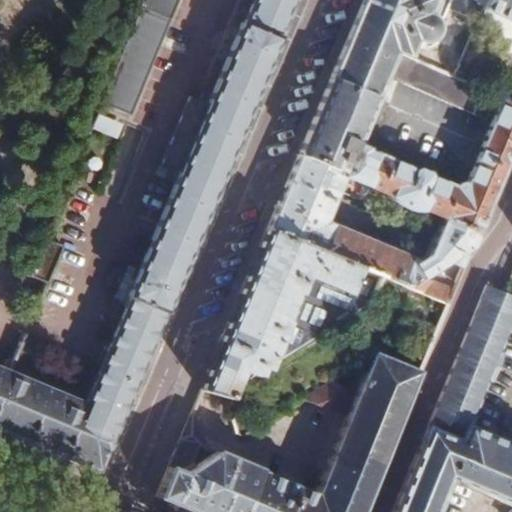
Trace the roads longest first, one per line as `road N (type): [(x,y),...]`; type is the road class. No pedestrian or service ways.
road 1 (residential): [(330,0),(118,501)]
road 2 (residential): [(381,511),(511,207)]
